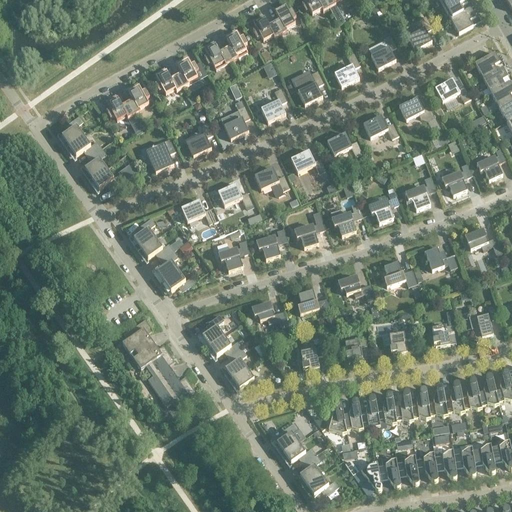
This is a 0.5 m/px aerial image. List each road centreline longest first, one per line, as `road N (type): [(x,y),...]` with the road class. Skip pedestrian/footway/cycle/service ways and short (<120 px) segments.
road 1 (residential): [(98,215),(299,132),(509,25)]
road 2 (residential): [(172,318),(511,193)]
road 3 (residential): [(235,412),(511,353)]
road 4 (residential): [(35,127),(265,0)]
road 5 (residential): [(368,511),(511,492)]
road 6 (residential): [(172,318),(98,215)]
road 7 (residential): [(308,511),(235,412)]
